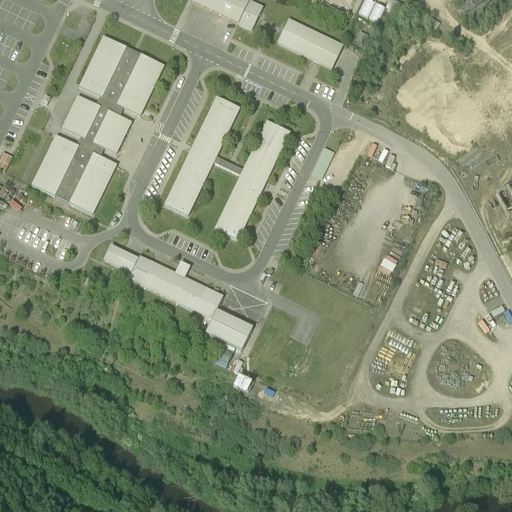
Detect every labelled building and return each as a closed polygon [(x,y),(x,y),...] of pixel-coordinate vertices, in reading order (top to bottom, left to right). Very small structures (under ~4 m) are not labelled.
[(260,10),(239,0),(196,0),(194,7),(250,35),(260,10)] [(365,0),(364,0),(357,15),(377,24),(384,9),(365,0)] [(389,0),(388,0),(384,10),(399,16),(403,6),(389,0)] [(343,51),(287,24),(279,48),(334,73),(343,51)] [(356,42),(365,46),(369,37),(359,33),(356,42)] [(126,52),(102,41),(80,91),(104,102),(126,52)] [(164,69),(141,59),(120,111),(143,120),(164,69)] [(239,112),(214,100),(163,209),(187,222),(239,112)] [(100,113),(78,102),(63,132),(85,143),(100,113)] [(130,127),(108,118),(95,148),(117,158),(130,127)] [(289,136),(265,124),(213,233),(238,245),(289,136)] [(78,152),(56,141),(33,189),(55,199),(78,152)] [(321,182),(334,154),(323,149),(310,177),(321,182)] [(0,156),(0,171),(5,173),(10,157),(1,153),(0,156)] [(116,170),(93,160),(71,210),(94,220),(116,170)] [(139,262),(112,249),(105,263),(132,276),(139,262)] [(391,276),(398,263),(386,257),(379,270),(391,276)] [(219,314),(226,299),(181,278),(141,259),(139,262),(132,276),(130,282),(213,322),(215,323),(219,314)] [(182,264),(175,277),(185,281),(191,269),(182,264)] [(255,331),(219,314),(215,323),(213,322),(207,336),(244,354),(255,331)] [(222,345),(215,365),(227,369),(234,349),(222,345)]
